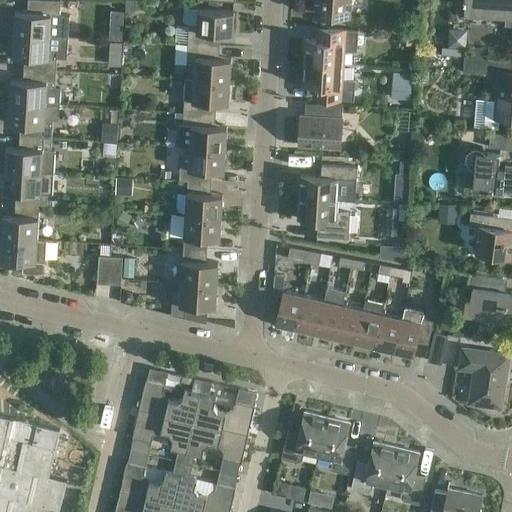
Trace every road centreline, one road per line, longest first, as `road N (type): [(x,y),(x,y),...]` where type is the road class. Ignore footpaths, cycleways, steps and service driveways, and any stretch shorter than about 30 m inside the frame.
road 1 (residential): [(249,355),(272,0)]
road 2 (residential): [(511,459),(467,447),(403,395),(280,364)]
road 3 (residential): [(137,331),(95,511)]
road 4 (residential): [(280,364),(245,511)]
road 5 (residential): [(137,331),(0,299)]
